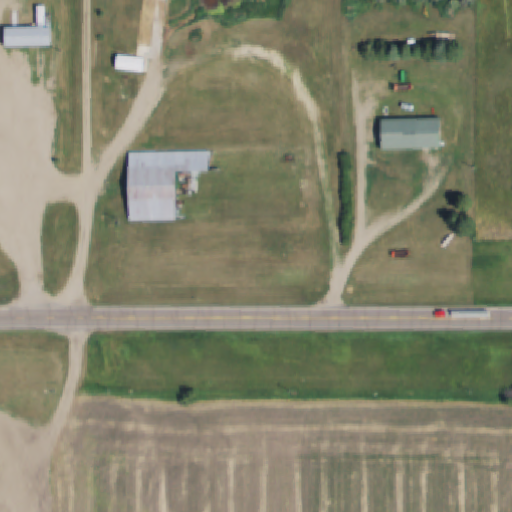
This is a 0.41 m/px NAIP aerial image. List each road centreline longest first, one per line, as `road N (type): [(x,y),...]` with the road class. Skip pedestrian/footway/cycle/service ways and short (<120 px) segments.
road 1 (primary): [(204,319),(511,318)]
road 2 (primary): [(0,319),(204,319)]
